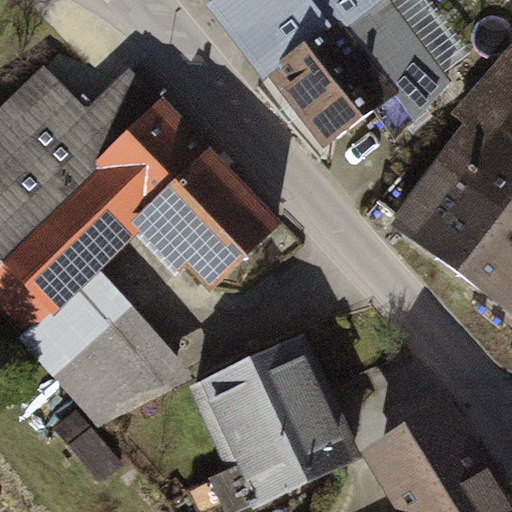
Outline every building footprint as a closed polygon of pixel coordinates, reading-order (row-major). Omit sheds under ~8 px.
[(258,66),(324,148),(398,89),(420,117),(450,82),(382,2),(385,0),(208,0),(207,2),(258,66)] [(74,30),(0,96),(0,334),(12,348),(134,239),(214,328),(285,264),(237,210),(74,30)] [(511,96),(451,172),(444,167),(399,223),(511,312),(511,96)] [(290,339),(180,385),(230,504),(340,458),(329,434),(303,372),(290,339)] [(511,511),(511,500),(496,478),(451,405),(370,452),(396,511),(395,511),(511,511)]
